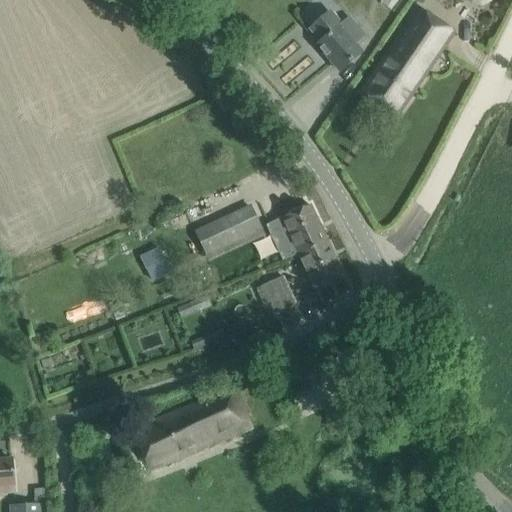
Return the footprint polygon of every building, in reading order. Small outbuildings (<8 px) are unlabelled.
[(418,9),(360,93),(397,118),(454,34),(418,9)] [(353,44),(363,36),(349,19),(341,26),(329,13),(310,30),(321,43),(317,46),(340,72),(361,53),(353,44)] [(280,220),(297,255),(327,241),(310,206),(280,220)] [(250,208),(195,233),(206,256),(260,230),(250,208)] [(343,276),(327,241),(297,255),(302,265),(291,270),(296,280),(307,275),(314,290),(343,276)] [(158,249),(139,258),(151,283),(170,274),(158,249)] [(256,289),(260,299),(269,317),(296,304),(283,277),(256,289)] [(277,313),(282,328),(304,321),(300,306),(277,313)] [(251,429),(235,389),(133,430),(149,470),(251,429)] [(0,495),(14,494),(11,460),(0,460),(0,495)]
